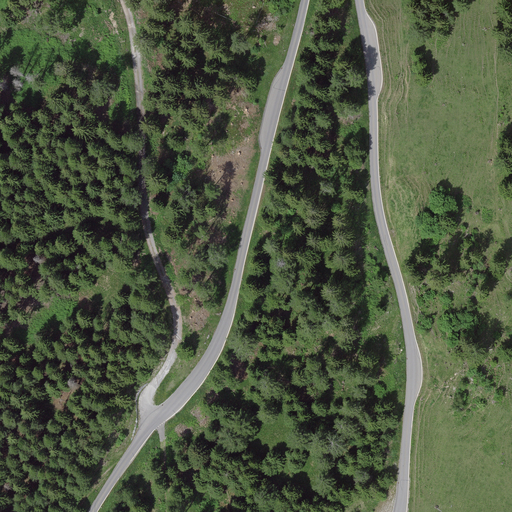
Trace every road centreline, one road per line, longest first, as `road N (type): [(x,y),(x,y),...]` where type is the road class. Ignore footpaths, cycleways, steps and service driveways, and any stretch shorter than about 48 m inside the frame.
road 1 (unclassified): [(304,0),(219,335),(94,511)]
road 2 (track): [(124,0),(139,68),(145,210),(175,311),(174,352),(147,401),(162,448),(166,511)]
road 3 (unclassified): [(399,511),(410,341),(374,188),(359,0)]
